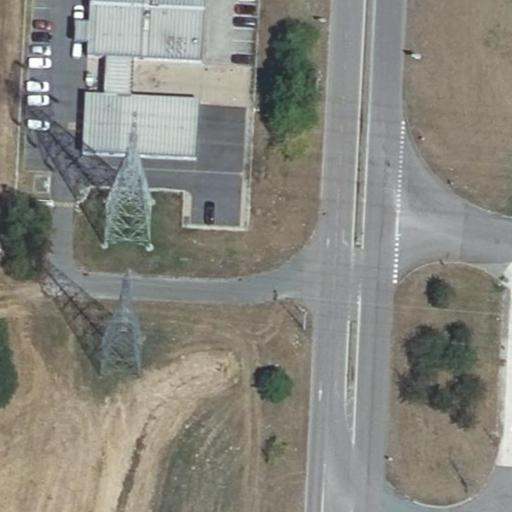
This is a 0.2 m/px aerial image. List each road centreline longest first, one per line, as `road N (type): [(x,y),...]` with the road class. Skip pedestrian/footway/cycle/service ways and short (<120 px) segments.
road 1 (unclassified): [(350,0),(336,349),(315,511)]
road 2 (unclassified): [(365,511),(387,0)]
